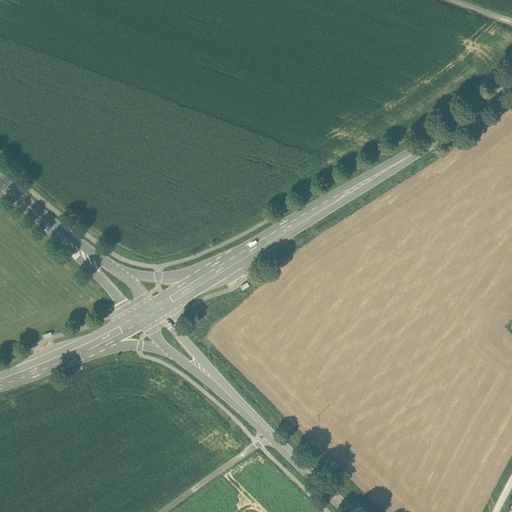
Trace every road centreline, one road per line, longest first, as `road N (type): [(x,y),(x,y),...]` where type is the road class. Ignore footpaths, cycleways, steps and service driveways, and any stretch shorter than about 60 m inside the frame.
road 1 (secondary): [(217,268),(400,161),(511,78)]
road 2 (secondary): [(217,268),(145,277),(87,257)]
road 3 (unclassified): [(160,511),(267,434)]
